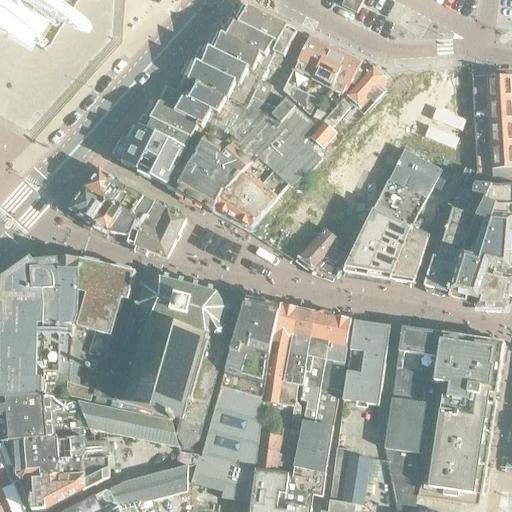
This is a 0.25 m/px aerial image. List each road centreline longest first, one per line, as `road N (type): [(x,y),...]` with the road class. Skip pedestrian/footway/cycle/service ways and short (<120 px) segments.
road 1 (secondary): [(0,233),(205,0)]
road 2 (residential): [(290,0),(384,49),(511,58)]
